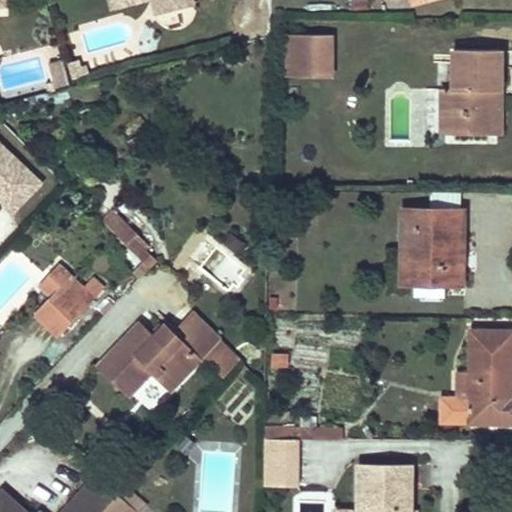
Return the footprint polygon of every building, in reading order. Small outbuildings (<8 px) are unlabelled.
[(154,0),(151,1),(154,13),(195,2),(194,0),(154,0)] [(331,34),(288,34),(288,77),(331,77),(331,34)] [(500,90),(500,49),(454,49),(453,89),(453,134),(489,135),(489,91),(500,90)] [(49,62),(54,87),(68,84),(63,59),(49,62)] [(453,134),(453,89),(442,89),(442,135),(453,134)] [(500,135),(500,90),(489,91),(489,135),(500,135)] [(0,193),(17,209),(43,180),(0,140),(0,193)] [(463,258),(464,209),(403,208),(402,284),(462,285),(463,263),(458,263),(457,258),(463,258)] [(148,248),(112,211),(102,221),(149,269),(156,262),(145,251),(148,248)] [(85,290),(60,266),(40,286),(51,298),(34,316),(58,338),(64,332),(72,323),(84,312),(104,290),(94,281),(85,290)] [(94,322),(84,312),(72,323),(64,332),(75,342),(94,322)] [(238,360),(193,314),(176,331),(184,339),(223,377),(238,360)] [(173,334),(165,327),(154,338),(140,325),(101,366),(130,394),(151,372),(158,365),(184,339),(176,331),(173,334)] [(511,331),(472,331),(472,372),(458,372),(458,398),(443,398),(442,421),(511,422),(511,331)] [(286,353),(273,353),(273,367),(286,367),(286,353)] [(158,365),(151,372),(158,378),(164,371),(158,365)] [(343,430),(264,429),(264,439),(298,439),(343,440),(343,430)] [(298,487),(298,439),(264,439),(263,485),(298,487)] [(411,511),(412,511),(412,466),(359,465),(358,511),(351,511),(350,511),(411,511)] [(101,511),(117,495),(95,475),(61,511),(101,511)] [(141,511),(147,507),(124,487),(117,495),(101,511),(141,511)] [(24,511),(3,492),(0,495),(0,511),(24,511)]
